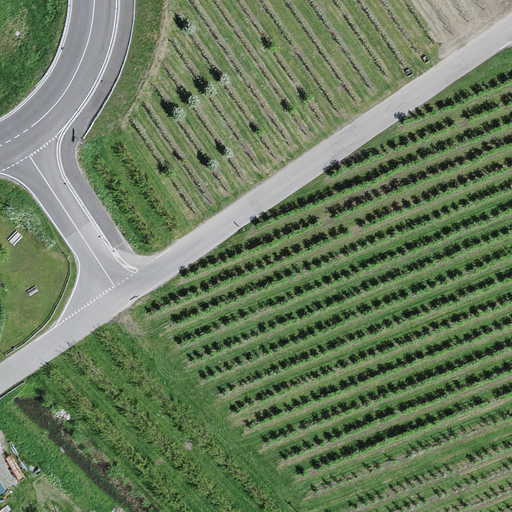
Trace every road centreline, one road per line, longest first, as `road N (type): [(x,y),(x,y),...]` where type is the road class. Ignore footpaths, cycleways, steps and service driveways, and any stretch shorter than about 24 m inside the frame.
road 1 (residential): [(120,296),(511,27)]
road 2 (residential): [(17,138),(120,296)]
road 3 (tertiary): [(17,138),(67,90),(87,52),(99,0)]
road 4 (unclassified): [(0,380),(120,296)]
